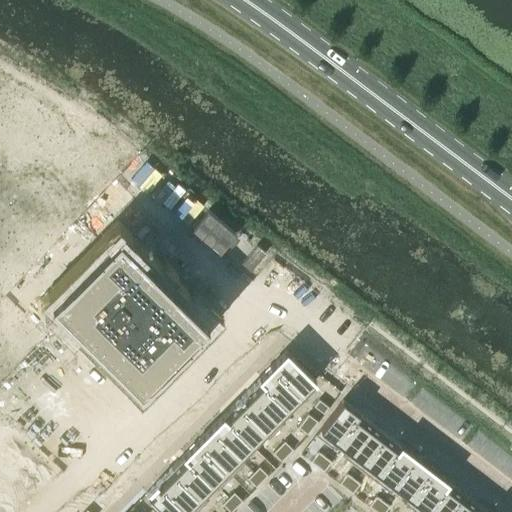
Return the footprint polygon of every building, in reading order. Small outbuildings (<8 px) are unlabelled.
[(122,233),(58,299),(143,383),(208,318),(122,233)] [(286,350),(272,363),(302,392),(315,379),(286,350)] [(272,363),(260,376),(289,405),(302,392),(272,363)] [(260,376),(247,389),(276,418),(277,417),(289,405),(260,376)] [(247,389),(234,402),(266,433),(266,434),(268,437),(282,422),(277,417),(276,418),(247,389)] [(318,398),(313,404),(323,411),(328,405),(318,398)] [(342,398),(315,433),(332,446),(334,443),(334,442),(358,411),(342,398)] [(234,402),(222,415),(251,444),(250,444),(253,447),(266,434),(266,433),(234,402)] [(358,411),(334,442),(334,443),(347,453),(348,453),(372,422),(358,411)] [(307,412),(302,419),(312,426),(317,420),(307,412)] [(222,415),(209,427),(238,456),(239,456),(250,444),(251,444),(222,415)] [(302,419),(297,425),(307,433),(312,426),(302,419)] [(347,453),(345,456),(360,467),(386,433),(372,422),(348,453),(347,453)] [(209,427),(196,440),(231,474),(244,461),(239,456),(238,456),(209,427)] [(386,433),(360,467),(374,478),(396,450),(401,443),(386,433)] [(284,439),(278,445),(287,454),(293,448),(284,439)] [(196,440),(184,453),(213,482),(212,483),(217,488),(231,474),(196,440)] [(396,450),(374,478),(390,490),(395,485),(394,484),(416,455),(401,443),(396,450)] [(278,445),(272,451),(281,459),(287,454),(278,445)] [(318,450),(310,459),(317,464),(324,455),(318,450)] [(184,453),(171,466),(200,495),(201,494),(212,483),(213,482),(184,453)] [(324,455),(317,464),(323,469),(331,460),(324,455)] [(416,455),(394,484),(395,485),(408,495),(409,496),(431,467),(416,455)] [(258,465),(253,471),(261,479),(267,473),(258,465)] [(171,466),(158,478),(188,508),(187,508),(190,511),(193,511),(206,499),(201,494),(200,495),(171,466)] [(408,495),(404,501),(418,511),(420,511),(446,478),(431,467),(409,496),(408,495)] [(253,471),(247,476),(256,485),(261,479),(253,471)] [(346,472),(339,481),(345,486),(353,477),(346,472)] [(353,477),(345,486),(352,491),(359,482),(353,477)] [(158,478),(145,492),(165,511),(183,511),(187,508),(188,508),(158,478)] [(446,478),(420,511),(443,511),(461,489),(446,478)] [(461,489),(443,511),(466,511),(475,500),(461,489)] [(233,490),(227,496),(236,505),(242,499),(233,490)] [(376,494),(368,504),(375,509),(382,499),(376,494)] [(227,496),(222,502),(230,511),(236,505),(227,496)] [(382,499),(375,509),(378,511),(382,511),(389,504),(382,499)] [(475,500),(466,511),(488,511),(489,511),(475,500)]
